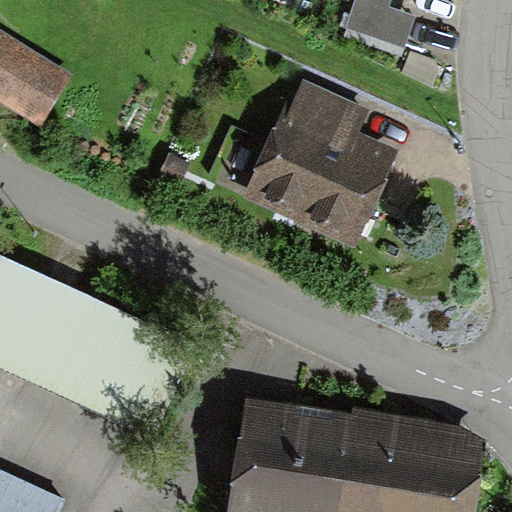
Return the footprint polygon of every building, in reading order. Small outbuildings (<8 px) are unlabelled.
[(358,0),(346,37),(401,56),(413,20),(388,12),(392,0),(358,0)] [(73,78),(1,35),(0,36),(0,104),(41,130),(73,78)] [(245,202),(356,250),(397,155),(364,141),(374,117),(296,84),(245,202)] [(0,371),(153,438),(192,349),(0,265),(0,371)] [(353,418),(248,398),(227,511),(472,511),(486,443),(466,429),(355,408),(353,418)] [(58,511),(62,503),(0,474),(0,511),(58,511)]
